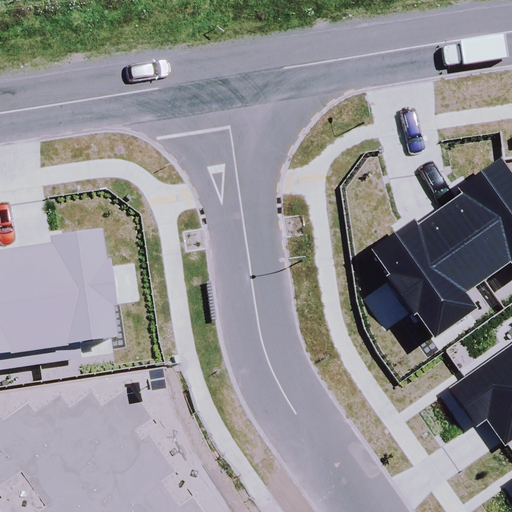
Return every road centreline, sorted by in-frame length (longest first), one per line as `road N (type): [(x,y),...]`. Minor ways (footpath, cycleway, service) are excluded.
road 1 (residential): [(363,511),(298,418),(265,352),(219,77)]
road 2 (residential): [(219,77),(511,34)]
road 3 (residential): [(0,110),(219,77)]
